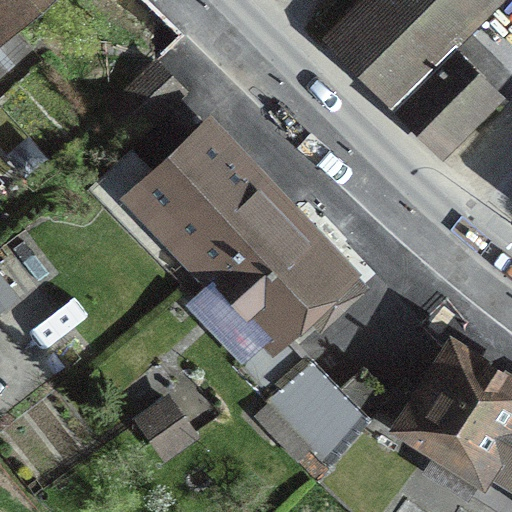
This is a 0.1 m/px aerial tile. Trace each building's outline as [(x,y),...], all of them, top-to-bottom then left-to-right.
[(0,0),(0,185),(6,180),(0,173),(0,76),(33,46),(10,20),(32,0),(0,0)] [(373,0),(335,38),(392,96),(489,0),(373,0)] [(444,148),(494,98),(451,54),(401,104),(444,148)] [(111,108),(135,134),(182,89),(157,64),(111,108)] [(245,358),(234,369),(328,465),(365,420),(390,397),(364,369),(338,392),(278,330),(304,305),(323,324),(354,294),(199,132),(152,174),(130,150),(87,193),(245,358)] [(511,511),(511,387),(452,351),(404,426),(479,474),(468,491),(500,511),(511,511)] [(166,453),(191,434),(166,401),(141,420),(166,453)]
